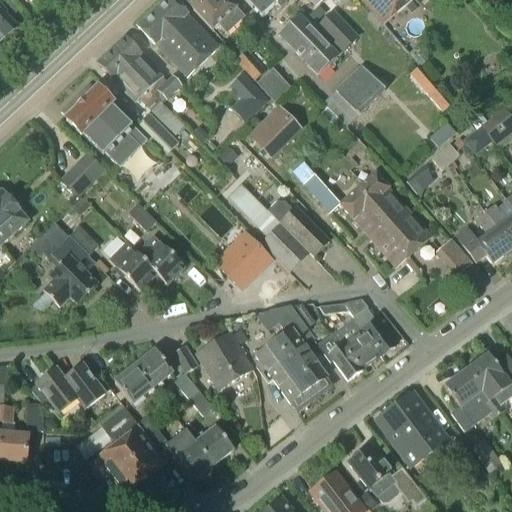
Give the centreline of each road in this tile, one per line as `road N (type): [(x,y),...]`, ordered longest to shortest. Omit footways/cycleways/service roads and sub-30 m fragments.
road 1 (residential): [(425,353),(381,302),(352,293),(0,355)]
road 2 (residential): [(196,511),(233,503),(425,353)]
road 3 (secondary): [(0,112),(121,0)]
